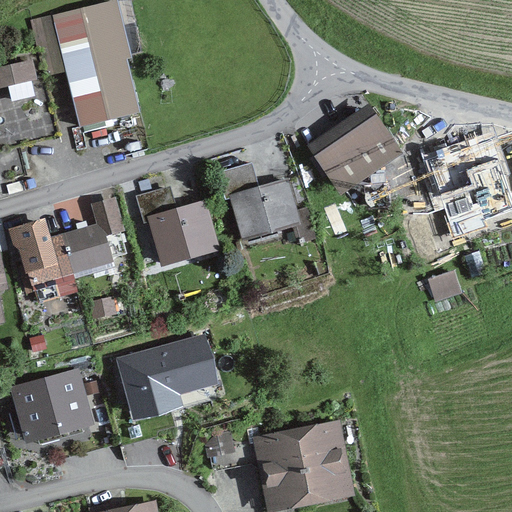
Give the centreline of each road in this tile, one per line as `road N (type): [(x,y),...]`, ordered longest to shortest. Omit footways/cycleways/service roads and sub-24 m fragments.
road 1 (residential): [(330,70),(292,113),(264,129),(0,212)]
road 2 (residential): [(208,511),(190,491),(144,477),(0,505)]
road 3 (residential): [(511,114),(330,70)]
